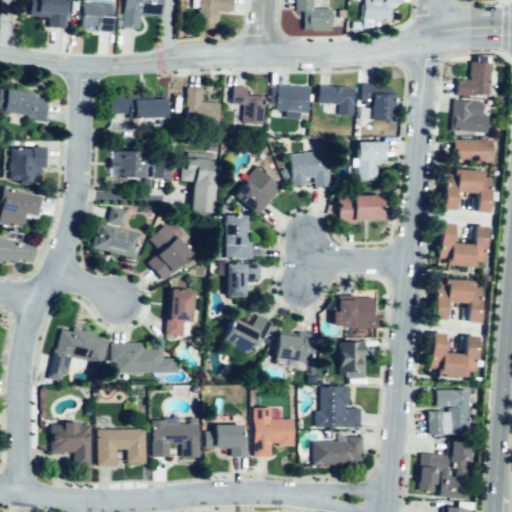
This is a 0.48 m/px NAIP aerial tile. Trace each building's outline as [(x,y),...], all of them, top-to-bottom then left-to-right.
[(29,0),(62,0),(61,26),(44,25),(44,16),(29,15),(29,0)] [(79,0),(112,3),(109,30),(77,27),(79,0)] [(156,0),(121,0),(119,27),(137,29),(138,15),(155,17),(156,0)] [(226,0),(195,0),(193,28),(213,30),(215,10),(226,11),(226,0)] [(292,0),(309,0),(309,7),(327,7),(327,31),(300,31),(300,12),(292,12),(292,0)] [(394,0),(361,0),(360,20),(384,21),(384,9),(394,9),(394,0)] [(484,96),(451,94),(451,81),(464,81),(465,62),(485,63),(484,96)] [(388,86),(357,83),(356,105),(366,105),(365,121),(386,123),(388,86)] [(267,108),(268,84),(305,87),(303,111),(267,108)] [(229,85),(228,104),(239,105),(238,124),(259,125),(260,100),(241,99),(242,86),(229,85)] [(315,85),(349,88),(348,106),(314,104),(315,85)] [(182,87),(181,121),(214,124),(215,102),(197,100),(197,88),(182,87)] [(46,102),(0,90),(0,113),(41,123),(46,102)] [(160,116),(125,118),(125,113),(107,113),(107,94),(133,93),(134,100),(160,99),(160,116)] [(481,132),(446,129),(447,99),(475,102),(474,117),(482,117),(481,132)] [(378,141),(349,141),(349,160),(357,161),(357,180),(371,180),(371,160),(378,161),(378,141)] [(451,162),(450,141),(485,141),(485,162),(451,162)] [(41,150),(5,148),(3,180),(10,180),(10,185),(25,185),(26,166),(40,167),(41,150)] [(319,149),(284,157),(288,187),(303,184),(302,178),(310,176),(312,189),(325,186),(319,149)] [(111,175),(163,177),(163,159),(137,158),(137,151),(111,150),(111,159),(105,159),(105,169),(111,169),(111,175)] [(180,161),(209,163),(208,213),(188,211),(189,179),(179,179),(180,161)] [(255,218),(275,186),(253,164),(238,189),(250,201),(245,208),(255,218)] [(436,212),(437,176),(445,176),(446,170),(472,172),(471,181),(482,182),(481,214),(468,213),(468,195),(448,194),(447,213),(439,213),(436,212)] [(34,197),(0,188),(0,227),(14,231),(18,212),(29,215),(34,197)] [(374,195),(330,195),(331,218),(343,218),(343,224),(375,224),(374,195)] [(90,246),(131,259),(136,233),(121,228),(124,212),(106,206),(103,224),(94,221),(90,246)] [(220,217),(220,260),(248,259),(248,243),(241,243),(240,216),(220,217)] [(478,227),(477,262),(465,261),(465,268),(438,266),(438,259),(431,258),(432,222),(446,223),(445,243),(464,245),(465,226),(478,227)] [(162,223),(184,253),(158,281),(145,262),(154,251),(147,240),(162,223)] [(28,248),(0,238),(0,260),(4,262),(5,258),(14,261),(15,256),(26,260),(28,248)] [(255,264),(221,265),(221,296),(240,295),(240,280),(256,279),(255,264)] [(427,322),(429,285),(437,286),(437,280),(463,281),(463,291),(474,292),(473,323),(459,323),(460,305),(439,304),(439,322),(431,322),(427,322)] [(164,289),(162,336),(176,337),(177,321),(186,321),(187,291),(164,289)] [(327,325),(327,295),(372,296),(372,326),(327,325)] [(265,322),(255,349),(248,344),(244,353),(217,338),(225,317),(246,329),(251,314),(265,322)] [(96,373),(102,342),(88,338),(89,333),(71,328),(70,334),(56,330),(52,352),(82,361),(80,368),(96,373)] [(269,355),(272,333),(308,338),(305,360),(269,355)] [(470,340),(469,374),(458,374),(457,381),(430,379),(430,371),(423,371),(425,335),(438,336),(437,356),(456,357),(457,339),(470,340)] [(111,376),(173,373),(173,364),(169,364),(168,359),(157,359),(157,348),(140,348),(140,343),(110,344),(111,376)] [(328,344),(358,343),(359,379),(344,379),(344,373),(329,374),(328,344)] [(360,428),(310,427),(310,411),(316,412),(316,387),(344,388),(344,405),(340,405),(340,408),(360,409),(360,428)] [(430,392),(462,392),(462,436),(421,436),(421,413),(442,413),(442,407),(430,407),(430,392)] [(249,407),(249,457),(266,457),(267,444),(289,445),(289,420),(266,419),(266,407),(249,407)] [(147,456),(147,421),(159,421),(159,417),(173,417),(174,424),(184,424),(184,416),(191,416),(191,424),(194,424),(194,457),(176,458),(176,443),(163,443),(164,456),(147,456)] [(85,451),(46,451),(46,434),(58,434),(58,422),(72,421),(72,433),(85,433),(85,451)] [(201,432),(207,432),(207,423),(236,424),(236,441),(243,441),(242,456),(226,456),(226,446),(201,446),(201,432)] [(139,428),(92,428),(92,467),(110,467),(110,449),(122,449),(122,464),(139,464),(139,428)] [(356,436),(356,468),(309,468),(309,445),(339,445),(339,436),(356,436)] [(460,500),(433,498),(434,486),(427,486),(427,496),(411,495),(413,456),(441,459),(442,443),(463,445),(460,500)]
